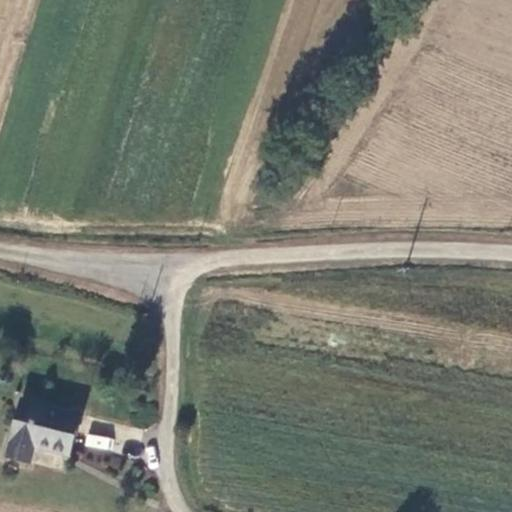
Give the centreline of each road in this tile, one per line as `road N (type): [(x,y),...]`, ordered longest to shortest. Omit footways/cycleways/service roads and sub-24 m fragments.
road 1 (unclassified): [(171,263),(412,250),(511,254)]
road 2 (unclassified): [(171,263),(165,470),(180,511)]
road 3 (unclassified): [(0,251),(171,263)]
